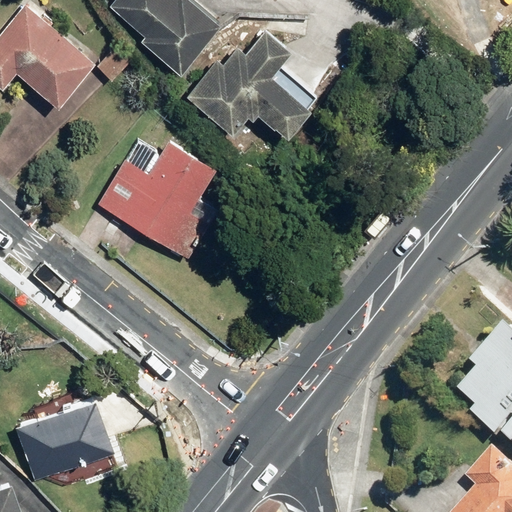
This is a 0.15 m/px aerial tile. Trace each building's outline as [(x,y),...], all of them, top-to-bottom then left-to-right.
[(91,60),(26,0),(23,0),(0,26),(0,85),(14,70),(51,104),(91,60)] [(132,36),(172,70),(216,19),(194,0),(107,0),(104,4),(136,31),(132,36)] [(213,58),(183,92),(229,132),(244,115),(249,120),(255,114),(280,135),(316,94),(277,60),(288,48),(263,26),(241,51),(234,46),(219,63),(213,58)] [(133,135),(93,201),(184,256),(216,204),(198,193),(213,167),(164,137),(156,149),(133,135)] [(511,323),(507,319),(471,359),(480,367),(460,389),(478,404),(471,412),(497,435),(504,428),(511,434),(511,323)] [(36,365),(35,368),(35,371),(36,373),(37,376),(38,378),(40,381),(42,382),(45,384),(48,385),(50,385),(53,385),(56,385),(59,384),(61,382),(63,380),(65,378),(67,376),(68,373),(68,370),(68,367),(68,364),(67,362),(65,359),(63,357),(61,355),(58,354),(56,353),(53,352),(50,353),(47,353),(45,354),(42,356),(40,357),(38,360),(37,362),(36,365)] [(91,397),(12,424),(30,477),(109,450),(91,397)] [(511,511),(511,462),(492,446),(467,476),(477,484),(452,511),(511,511)] [(0,511),(19,511),(8,480),(0,482),(0,511)]
